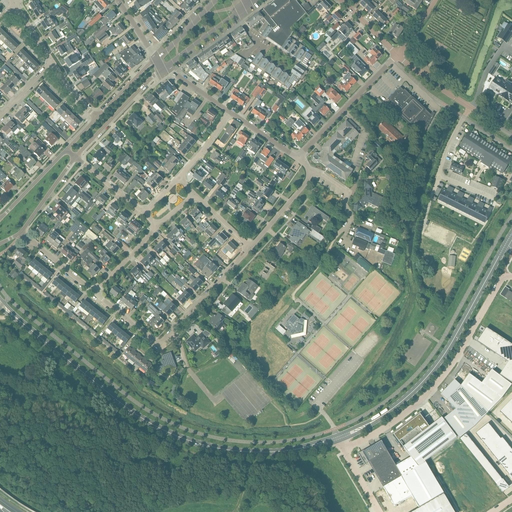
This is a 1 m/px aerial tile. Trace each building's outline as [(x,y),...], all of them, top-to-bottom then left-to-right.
[(29,5),(33,12),(42,6),(40,3),(38,5),(36,1),(38,0),(37,0),(30,0),(33,3),(29,5)] [(95,4),(98,8),(102,11),(109,5),(104,0),(98,0),(98,1),(95,4)] [(143,7),(145,10),(149,6),(151,4),(148,0),(140,0),(139,1),(139,0),(134,4),(138,10),(143,7)] [(188,0),(185,0),(183,2),(190,10),(192,7),(193,8),(194,6),(194,5),(188,0)] [(301,7),(295,0),(273,0),(269,4),(269,5),(263,10),(264,11),(263,11),(260,14),(264,19),(261,21),(264,25),(259,32),(262,35),(261,36),(266,39),(267,37),(282,48),(290,37),(294,32),(291,29),(306,13),(305,12),(311,8),(307,3),(301,7)] [(320,5),(316,8),(319,11),(323,8),(327,12),(331,7),(324,0),(320,5)] [(365,9),(369,4),(366,1),(367,0),(362,0),(359,4),(365,9)] [(420,5),(414,1),(413,0),(408,0),(406,4),(410,7),(416,11),(420,5)] [(190,10),(183,2),(179,7),(186,14),(188,12),(189,12),(190,10)] [(396,9),(392,13),(395,16),(399,12),(400,12),(400,11),(400,10),(402,5),(400,3),(397,6),(397,8),(396,9)] [(369,4),(365,9),(370,14),(375,9),(378,6),(376,4),(373,7),(369,4)] [(42,6),(33,12),(38,18),(44,14),(45,13),(44,9),(46,8),(44,5),(42,6)] [(63,5),(60,9),(66,14),(69,11),(66,9),(66,8),(63,5)] [(59,8),(55,10),(50,14),(52,18),(57,15),(58,16),(59,16),(63,14),(60,9),(59,8)] [(377,21),(382,16),(379,13),(382,10),(380,8),(377,11),(372,16),(377,21)] [(147,13),(145,10),(140,14),(143,19),(142,20),(150,32),(151,32),(159,24),(147,13)] [(147,13),(159,24),(168,33),(173,27),(168,23),(166,21),(164,24),(161,21),(150,10),(147,13)] [(112,11),(100,21),(102,23),(104,26),(105,25),(105,26),(108,23),(116,16),(112,11)] [(178,12),(173,17),(178,22),(183,17),(178,12)] [(260,14),(259,13),(246,24),(248,26),(247,26),(248,27),(250,29),(261,21),(264,19),(260,14)] [(332,17),(331,16),(330,16),(329,17),(327,19),(326,20),(330,24),(330,23),(332,25),(335,21),(337,23),(342,18),(336,13),(332,17)] [(89,23),(88,24),(91,27),(93,25),(96,23),(102,17),(99,14),(93,20),(92,20),(91,20),(89,22),(89,23)] [(170,21),(168,23),(173,27),(178,22),(173,17),(171,16),(168,19),(170,21)] [(385,19),(382,16),(377,21),(382,26),(387,21),(390,18),(388,16),(385,19)] [(45,31),(55,25),(50,17),(41,23),(45,31)] [(65,22),(58,26),(60,29),(60,30),(66,26),(69,24),(67,20),(65,22)] [(341,34),(338,37),(343,42),(353,31),(352,29),(352,28),(347,23),(339,31),(341,33),(341,34)] [(501,32),(497,37),(501,40),(500,43),(501,43),(503,41),(504,41),(508,35),(511,37),(511,34),(511,24),(510,23),(508,26),(504,23),(502,27),(500,31),(501,32)] [(114,29),(112,27),(109,29),(113,35),(116,32),(119,35),(125,30),(120,24),(114,29)] [(159,24),(151,32),(155,35),(153,37),(159,42),(166,35),(168,33),(159,24)] [(389,33),(397,39),(403,29),(395,24),(389,33)] [(97,39),(103,33),(108,29),(105,26),(105,25),(104,26),(94,35),(97,39)] [(246,34),(242,28),(237,32),(242,40),(246,38),(244,35),(246,34)] [(54,32),(49,35),(53,43),(62,37),(59,33),(60,32),(58,29),(54,32)] [(334,31),(325,40),(327,43),(331,39),(334,41),(338,37),(341,34),(338,32),(337,34),(334,31)] [(105,32),(97,39),(100,43),(108,37),(105,32)] [(242,40),(237,32),(231,36),(237,45),(238,44),(241,42),(240,41),(242,40)] [(353,37),(357,41),(362,36),(358,32),(353,37)] [(0,37),(0,40),(3,44),(9,38),(4,33),(0,37)] [(75,33),(65,40),(67,42),(68,43),(78,37),(75,33)] [(127,35),(117,43),(119,46),(123,42),(126,46),(133,41),(127,35)] [(227,37),(221,41),(225,46),(226,48),(226,49),(227,49),(232,46),(235,43),(231,38),(229,39),(227,37)] [(289,53),(295,44),(297,42),(294,40),(293,40),(290,37),(282,48),(289,53)] [(3,44),(8,48),(13,42),(9,38),(3,44)] [(226,48),(225,46),(221,41),(215,45),(219,51),(220,53),(226,48)] [(13,42),(8,48),(12,52),(18,46),(13,42)] [(62,47),(58,49),(62,56),(66,53),(68,56),(74,51),(72,48),(69,44),(68,44),(68,43),(67,42),(65,43),(61,46),(62,47)] [(323,42),(317,49),(319,51),(325,44),(323,42)] [(350,42),(345,46),(355,56),(359,51),(350,42)] [(112,44),(103,51),(106,56),(115,49),(112,44)] [(289,53),(295,58),(302,49),(303,46),(300,44),(299,47),(295,44),(289,53)] [(374,44),(367,51),(370,53),(373,56),(377,61),(382,55),(379,52),(381,50),(374,44)] [(209,49),(213,55),(219,51),(215,45),(209,49)] [(137,50),(133,46),(128,50),(127,49),(115,56),(119,60),(121,58),(125,63),(131,69),(131,68),(132,69),(134,67),(133,66),(143,57),(139,53),(141,51),(138,49),(137,50)] [(209,49),(203,53),(208,60),(214,56),(213,55),(209,49)] [(295,58),(302,62),(305,58),(309,61),(312,56),(302,49),(295,58)] [(21,59),(26,54),(21,50),(16,55),(21,59)] [(68,56),(64,58),(66,60),(65,61),(70,68),(75,64),(79,61),(77,58),(75,55),(73,52),(68,56)] [(84,58),(80,60),(83,64),(92,58),(88,52),(83,55),(84,58)] [(198,59),(196,61),(197,61),(197,62),(202,69),(205,68),(202,64),(208,60),(203,53),(197,57),(198,59)] [(21,59),(25,64),(30,58),(26,54),(21,59)] [(251,64),(250,66),(257,71),(258,69),(264,60),(262,58),(258,55),(251,64)] [(361,77),(367,71),(364,68),(365,66),(359,60),(355,56),(352,59),(356,63),(351,68),(361,77)] [(377,61),(373,56),(370,59),(367,56),(364,60),(367,64),(368,62),(372,66),(377,61)] [(26,71),(29,68),(34,62),(30,58),(25,64),(21,67),(26,71)] [(80,69),(73,74),(78,80),(86,75),(85,74),(86,74),(83,69),(87,66),(94,62),(92,58),(87,62),(84,63),(81,65),(82,65),(78,67),(80,69)] [(305,58),(302,62),(299,66),(297,65),(295,69),(305,76),(308,72),(306,71),(309,66),(306,64),(309,61),(305,58)] [(120,67),(123,65),(119,60),(115,63),(116,64),(114,66),(118,69),(114,72),(117,76),(118,75),(121,77),(126,73),(120,67)] [(197,62),(197,61),(195,62),(193,60),(186,65),(190,70),(200,79),(204,82),(207,77),(208,77),(204,72),(202,69),(197,62)] [(271,64),(264,60),(258,69),(262,71),(260,74),(263,76),(265,73),(271,64)] [(34,62),(29,68),(34,72),(39,66),(34,62)] [(115,79),(110,74),(111,73),(107,69),(109,67),(106,64),(93,75),(97,79),(101,75),(106,79),(105,79),(107,81),(103,85),(98,90),(98,89),(91,97),(96,101),(103,94),(102,93),(107,88),(109,91),(110,90),(111,90),(113,88),(113,87),(113,86),(111,84),(115,79)] [(270,80),(271,78),(278,69),(271,64),(265,73),(268,76),(267,78),(270,80)] [(488,73),(492,76),(497,69),(493,66),(488,73)] [(284,74),(278,69),(271,78),(275,80),(273,83),(276,85),(278,82),(284,74)] [(293,74),(290,78),(288,82),(292,85),(294,81),(297,83),(300,79),(302,80),(305,76),(295,69),(292,73),(293,74)] [(24,82),(28,78),(24,73),(22,75),(20,77),(24,82)] [(342,79),(347,83),(351,87),(356,82),(352,78),(351,78),(350,77),(351,75),(349,73),(342,79)] [(218,77),(217,77),(213,74),(210,78),(212,79),(209,83),(215,87),(219,82),(221,79),(218,77)] [(292,85),(288,82),(290,78),(284,74),(278,82),(288,90),(292,85)] [(8,81),(14,86),(18,82),(13,76),(8,81)] [(498,95),(506,84),(496,77),(489,89),(498,95)] [(87,79),(81,83),(85,89),(91,85),(87,79)] [(228,84),(221,79),(219,82),(215,87),(221,91),(224,88),(225,89),(228,84)] [(8,81),(4,85),(10,91),(14,86),(8,81)] [(162,87),(169,95),(170,96),(177,90),(173,86),(172,86),(168,81),(162,87)] [(346,92),(351,87),(347,83),(344,86),(341,83),(338,87),(341,90),(343,89),(346,92)] [(263,89),(258,94),(262,97),(266,91),(269,86),(266,84),(263,89)] [(506,84),(498,95),(504,99),(511,87),(506,84)] [(10,91),(4,85),(0,89),(0,90),(5,95),(10,91)] [(35,92),(40,97),(46,90),(41,86),(35,92)] [(166,98),(169,95),(162,87),(155,92),(160,98),(164,102),(167,99),(166,98)] [(255,98),(261,89),(257,87),(251,95),(255,98)] [(319,87),(315,92),(320,96),(321,95),(324,91),(319,87)] [(411,126),(422,136),(423,136),(420,134),(422,130),(423,130),(423,129),(425,130),(425,131),(433,117),(430,116),(431,115),(425,109),(425,110),(424,110),(413,99),(414,99),(404,90),(403,91),(400,87),(395,92),(393,94),(394,94),(392,95),(387,100),(396,108),(394,110),(410,125),(413,121),(414,122),(411,126)] [(328,97),(331,100),(335,104),(341,98),(334,91),(331,88),(326,94),(328,97)] [(230,98),(236,102),(240,97),(237,95),(239,92),(235,89),(232,93),(233,94),(230,98)] [(40,97),(44,101),(50,95),(46,90),(40,97)] [(180,92),(174,101),(177,104),(184,94),(180,92)] [(318,105),(323,100),(315,93),(311,98),(314,101),(318,105)] [(177,104),(172,111),(177,115),(178,115),(187,101),(189,98),(184,94),(177,104)] [(242,94),(240,97),(236,102),(242,106),(245,102),(247,103),(249,99),(242,94)] [(44,101),(49,105),(55,99),(50,95),(44,101)] [(152,96),(146,101),(151,106),(151,105),(153,107),(155,104),(162,111),(164,109),(166,110),(168,108),(160,100),(159,101),(154,97),(152,96)] [(55,99),(49,105),(54,110),(60,104),(55,99)] [(191,104),(187,101),(178,115),(177,115),(175,117),(180,121),(187,112),(192,116),(194,112),(200,104),(194,99),(191,104)] [(378,108),(383,103),(378,99),(373,103),(378,108)] [(254,109),(252,113),(258,117),(261,112),(263,109),(259,106),(261,102),(258,100),(256,103),(253,108),(254,109)] [(320,107),(317,110),(323,116),(329,110),(323,104),(325,102),(323,100),(318,105),(320,107)] [(56,112),(60,117),(66,110),(62,106),(56,112)] [(19,113),(26,119),(33,112),(28,108),(26,110),(24,108),(23,107),(21,110),(19,113)] [(309,114),(305,117),(309,121),(314,126),(319,121),(317,119),(319,116),(310,107),(306,111),(309,114)] [(261,112),(258,117),(264,121),(266,117),(268,118),(271,114),(266,111),(265,109),(263,109),(261,112)] [(65,121),(71,115),(66,110),(60,117),(65,121)] [(206,115),(205,114),(200,121),(206,125),(208,121),(209,120),(208,120),(209,119),(212,121),(217,115),(210,110),(206,115)] [(26,119),(19,113),(17,115),(16,114),(14,116),(15,117),(17,120),(15,122),(21,128),(23,129),(25,127),(22,124),(26,119)] [(136,127),(142,122),(139,119),(141,116),(137,113),(135,116),(134,114),(129,120),(129,121),(126,124),(130,127),(133,124),(136,127)] [(157,120),(158,120),(155,117),(152,114),(151,116),(150,115),(146,118),(152,125),(157,120)] [(158,114),(155,117),(161,124),(164,121),(158,114)] [(65,121),(70,125),(76,119),(71,115),(65,121)] [(386,140),(397,149),(405,141),(408,143),(411,140),(407,135),(406,136),(405,135),(403,137),(400,134),(399,135),(390,126),(390,125),(381,116),(377,120),(381,124),(378,128),(388,138),(386,140)] [(76,119),(70,125),(74,130),(80,123),(76,119)] [(296,130),(299,132),(303,137),(309,131),(305,128),(306,127),(299,119),(295,123),(292,126),(296,130)] [(360,130),(349,120),(347,122),(346,121),(343,124),(344,125),(339,129),(336,132),(337,133),(334,136),(335,136),(333,138),(332,138),(329,141),(330,141),(326,146),(325,145),(322,148),(323,149),(319,154),(318,153),(315,153),(312,156),(312,160),(315,163),(318,163),(319,162),(322,164),(326,167),(327,166),(329,168),(328,169),(333,172),(333,171),(335,173),(339,176),(340,176),(342,177),(341,178),(346,181),(353,170),(350,168),(352,165),(345,160),(343,163),(333,156),(334,155),(341,147),(344,150),(359,134),(357,132),(360,130)] [(8,124),(6,126),(13,133),(16,135),(20,131),(19,130),(21,128),(15,122),(13,124),(11,122),(10,122),(10,121),(7,123),(8,124)] [(44,121),(41,125),(46,130),(49,126),(44,121)] [(292,126),(289,122),(287,121),(284,124),(289,129),(292,126)] [(191,131),(196,124),(193,122),(187,129),(191,131)] [(225,133),(219,141),(224,144),(230,136),(235,130),(236,128),(233,126),(232,125),(231,125),(230,126),(225,133)] [(13,133),(6,126),(4,129),(3,128),(1,130),(2,131),(4,133),(2,136),(7,141),(10,138),(8,137),(13,133)] [(199,129),(195,126),(191,132),(195,135),(199,129)] [(48,138),(45,141),(47,143),(48,144),(51,147),(57,140),(53,136),(56,133),(51,129),(48,132),(45,135),(48,138)] [(237,141),(244,146),(249,137),(240,131),(238,134),(241,136),(237,141)] [(123,138),(117,132),(117,133),(116,133),(115,134),(115,135),(113,137),(116,140),(115,142),(113,144),(116,147),(120,149),(121,148),(120,147),(123,144),(120,141),(123,138)] [(303,137),(299,132),(296,135),(294,132),(290,136),(294,140),(295,138),(298,142),(303,137)] [(489,168),(490,165),(503,173),(511,160),(504,155),(500,152),(480,139),(469,133),(460,146),(483,160),(481,163),(489,168)] [(188,139),(186,141),(192,147),(196,142),(187,135),(185,137),(188,139)] [(7,141),(2,136),(0,137),(0,146),(4,142),(8,146),(8,147),(14,153),(17,150),(7,141)] [(251,152),(251,151),(255,154),(257,151),(261,146),(258,144),(256,142),(253,140),(249,146),(247,149),(251,152)] [(375,140),(372,143),(378,149),(381,146),(375,140)] [(42,155),(44,152),(39,147),(41,145),(37,141),(33,145),(37,149),(33,153),(39,159),(42,155)] [(188,151),(192,147),(186,141),(182,146),(188,151)] [(110,142),(106,146),(111,150),(112,151),(113,151),(116,147),(113,144),(110,142)] [(21,145),(18,149),(24,155),(28,152),(21,145)] [(112,151),(111,150),(106,146),(104,150),(102,153),(99,151),(94,158),(99,163),(100,162),(102,164),(110,155),(109,154),(112,151)] [(188,151),(182,146),(178,150),(184,156),(188,151)] [(170,154),(165,159),(169,162),(174,167),(179,162),(174,157),(172,155),(174,154),(175,155),(176,153),(170,148),(169,149),(168,149),(167,151),(167,152),(170,154)] [(257,157),(253,162),(256,164),(260,159),(266,163),(265,165),(268,168),(274,159),(270,157),(268,159),(266,158),(270,152),(265,148),(263,152),(261,151),(261,150),(257,157)] [(246,153),(243,151),(235,163),(238,165),(244,157),(243,156),(246,153)] [(373,151),(366,158),(369,161),(369,160),(371,161),(367,166),(372,171),(378,164),(381,161),(376,156),(375,155),(375,154),(373,151)] [(222,154),(220,156),(215,152),(210,159),(215,162),(219,164),(223,159),(227,161),(229,159),(222,154)] [(119,162),(121,164),(127,156),(124,153),(119,158),(121,160),(119,162)] [(27,167),(29,169),(33,166),(32,166),(35,163),(29,157),(29,158),(27,155),(24,158),(27,160),(24,164),(26,166),(27,167)] [(124,166),(130,158),(127,156),(121,164),(124,166)] [(10,157),(7,160),(13,166),(16,163),(10,157)] [(108,162),(103,167),(110,172),(114,167),(111,164),(113,161),(111,159),(108,162)] [(169,172),(174,167),(169,162),(165,159),(163,162),(164,162),(161,165),(156,161),(153,163),(158,168),(161,166),(164,168),(169,172)] [(279,170),(283,164),(277,160),(273,166),(271,170),(273,171),(276,168),(279,170)] [(147,164),(155,172),(158,169),(150,161),(147,164)] [(135,162),(132,165),(137,169),(136,170),(138,172),(142,168),(135,162)] [(284,177),(283,177),(285,174),(289,169),(283,164),(279,170),(275,176),(276,175),(278,176),(277,177),(282,180),(282,181),(284,177)] [(452,164),(450,169),(461,174),(463,168),(452,164)] [(13,170),(15,172),(12,176),(15,178),(14,178),(15,179),(18,181),(21,178),(24,175),(18,169),(15,167),(13,170)] [(195,174),(193,177),(200,182),(202,183),(209,174),(204,170),(201,167),(198,171),(195,174)] [(0,170),(0,179),(5,184),(1,188),(6,193),(12,187),(4,179),(6,177),(0,170)] [(119,180),(126,172),(127,172),(124,170),(121,173),(119,171),(114,176),(119,180)] [(126,172),(119,180),(124,184),(131,177),(126,172)] [(150,177),(158,185),(163,180),(157,174),(154,172),(150,177)] [(226,176),(222,173),(217,179),(218,180),(216,184),(218,186),(226,176)] [(139,184),(139,183),(142,186),(145,183),(140,179),(136,176),(133,178),(139,184)] [(153,190),(158,185),(150,177),(146,182),(148,184),(147,185),(153,190)] [(208,180),(204,185),(210,191),(214,186),(211,183),(213,180),(210,177),(208,180)] [(493,186),(499,189),(503,180),(496,177),(493,186)] [(81,178),(76,184),(82,189),(86,193),(88,190),(86,188),(89,185),(81,178)] [(135,180),(132,184),(128,188),(131,190),(135,186),(136,187),(139,184),(133,178),(133,179),(135,180)] [(365,194),(363,198),(365,201),(367,200),(370,201),(371,197),(374,199),(373,200),(382,205),(384,201),(385,199),(375,194),(372,193),(372,189),(373,189),(372,180),(363,181),(364,190),(365,190),(365,194)] [(231,200),(227,204),(234,209),(239,203),(235,199),(236,198),(234,196),(239,190),(241,191),(243,187),(238,183),(230,196),(233,198),(231,200)] [(262,189),(262,190),(260,193),(258,192),(256,195),(261,198),(263,195),(268,199),(273,192),(267,188),(264,186),(262,189)] [(222,187),(216,195),(222,200),(228,192),(222,187)] [(72,189),(67,194),(72,199),(75,196),(78,199),(80,196),(77,194),(72,189)] [(141,192),(139,190),(136,194),(135,193),(134,194),(135,194),(135,195),(142,202),(148,195),(143,190),(141,192)] [(443,190),(439,200),(442,201),(444,202),(449,192),(448,191),(447,192),(443,190)] [(449,192),(444,202),(446,203),(449,205),(454,195),(450,194),(451,192),(449,192)] [(87,193),(85,196),(92,202),(95,198),(93,196),(92,197),(87,193)] [(75,202),(72,199),(67,194),(62,200),(67,205),(68,205),(71,207),(75,202)] [(102,195),(96,203),(98,205),(100,203),(103,205),(108,200),(102,195)] [(454,195),(449,205),(452,206),(454,207),(460,197),(458,196),(457,197),(454,195)] [(92,202),(85,196),(82,199),(89,205),(92,202)] [(380,209),(382,205),(373,200),(374,199),(371,197),(370,201),(367,200),(365,201),(363,198),(359,201),(359,200),(352,205),(357,213),(364,208),(363,207),(368,203),(380,209)] [(460,197),(454,207),(456,208),(459,210),(464,201),(460,199),(461,197),(460,197)] [(253,208),(252,210),(257,214),(259,211),(260,212),(262,209),(261,209),(264,205),(258,201),(255,199),(253,201),(256,203),(253,208)] [(464,201),(459,210),(462,211),(464,213),(470,202),(468,201),(468,202),(464,201)] [(88,206),(85,210),(88,212),(91,208),(94,204),(92,202),(88,206)] [(470,202),(464,213),(466,214),(469,215),(474,206),(470,204),(471,202),(470,202)] [(114,214),(115,212),(118,209),(113,204),(106,212),(113,218),(116,215),(114,214)] [(242,204),(236,212),(238,213),(240,210),(242,212),(243,210),(244,211),(247,208),(242,204)] [(65,221),(68,218),(66,217),(68,214),(58,205),(53,211),(58,215),(55,217),(61,222),(63,220),(65,221)] [(314,213),(326,222),(329,218),(312,206),(304,218),(308,221),(314,213)] [(474,206),(469,215),(472,217),(474,218),(480,207),(478,206),(478,207),(474,206)] [(480,207),(474,218),(477,219),(480,220),(484,211),(481,209),(481,207),(480,207)] [(73,214),(76,216),(78,218),(81,215),(73,208),(71,212),(73,214)] [(199,219),(203,216),(196,209),(190,215),(198,223),(201,221),(199,219)] [(95,220),(97,222),(105,212),(103,210),(95,220)] [(247,211),(246,212),(245,213),(243,217),(246,219),(251,223),(255,217),(250,213),(247,211)] [(484,211),(480,220),(483,222),(485,223),(490,212),(489,211),(488,213),(484,211)] [(115,231),(113,234),(117,237),(120,233),(125,228),(124,228),(125,228),(123,226),(123,225),(126,222),(129,218),(123,212),(116,221),(122,225),(118,230),(116,232),(115,231)] [(186,218),(180,224),(185,229),(189,226),(192,229),(193,230),(195,228),(194,227),(191,224),(186,218)] [(71,227),(76,231),(82,224),(77,220),(75,222),(71,227)] [(125,228),(120,233),(126,237),(128,234),(130,236),(132,234),(134,236),(141,227),(134,221),(127,230),(125,228)] [(203,225),(200,228),(203,231),(209,225),(206,222),(204,224),(203,225)] [(298,222),(289,235),(291,237),(289,240),(296,244),(300,239),(302,240),(306,234),(307,234),(309,231),(302,225),(298,222)] [(42,223),(36,232),(42,237),(46,231),(48,229),(42,223)] [(81,231),(85,235),(89,230),(82,224),(76,231),(69,239),(72,242),(81,231)] [(217,230),(212,225),(207,229),(208,229),(205,232),(210,237),(217,230)] [(314,225),(311,229),(313,230),(318,234),(321,230),(314,225)] [(171,233),(177,239),(180,237),(181,238),(183,236),(176,228),(171,233)] [(368,241),(370,242),(372,238),(373,235),(365,232),(360,230),(357,228),(355,235),(356,236),(362,239),(368,241)] [(476,233),(480,235),(481,232),(473,228),(470,235),(474,237),(476,233)] [(85,246),(81,249),(84,252),(87,249),(95,241),(97,238),(98,237),(89,230),(85,235),(87,236),(90,239),(85,244),(86,244),(85,246)] [(313,230),(311,234),(321,241),(324,238),(318,234),(313,230)] [(104,231),(101,234),(110,241),(105,246),(114,255),(120,249),(115,244),(114,245),(111,242),(114,239),(104,231)] [(52,245),(59,236),(57,234),(56,235),(53,232),(52,234),(46,241),(52,245)] [(167,237),(169,240),(168,241),(173,247),(172,247),(173,248),(177,253),(180,251),(174,245),(176,243),(177,243),(180,241),(177,239),(171,233),(167,237)] [(211,241),(209,244),(210,245),(211,246),(214,243),(216,245),(218,243),(221,245),(222,244),(227,239),(222,234),(217,239),(216,241),(214,238),(211,241)] [(59,236),(52,245),(57,249),(65,240),(59,236)] [(367,243),(362,241),(355,238),(352,245),(359,248),(358,250),(361,251),(363,252),(364,249),(366,243),(367,243)] [(391,238),(389,244),(391,244),(397,246),(397,244),(398,241),(396,240),(391,238)] [(162,242),(158,246),(163,251),(167,247),(162,242)] [(225,248),(222,252),(225,254),(228,251),(231,254),(237,249),(230,243),(225,248)] [(61,252),(66,257),(70,252),(73,248),(68,244),(65,247),(61,252)] [(275,250),(272,254),(279,259),(283,253),(283,252),(286,248),(280,244),(275,250)] [(163,251),(158,246),(153,250),(159,255),(163,251)] [(391,266),(395,254),(392,253),(394,249),(389,247),(387,251),(380,248),(379,248),(377,253),(384,255),(382,262),(391,266)] [(26,253),(20,248),(15,254),(20,258),(18,259),(14,263),(20,269),(28,259),(24,256),(26,253)] [(73,248),(70,252),(66,257),(72,261),(76,256),(79,252),(73,248)] [(173,248),(169,252),(174,257),(175,255),(177,253),(173,248)] [(102,252),(99,254),(103,257),(100,261),(105,265),(110,259),(105,255),(107,253),(104,249),(103,250),(102,252)] [(93,277),(100,270),(94,265),(91,263),(93,261),(84,252),(80,257),(83,260),(84,258),(90,263),(87,267),(90,270),(88,272),(93,277)] [(90,252),(88,255),(96,263),(99,260),(90,252)] [(156,262),(154,260),(153,258),(149,254),(145,259),(150,264),(152,266),(156,262)] [(203,255),(198,260),(213,273),(217,268),(215,266),(218,264),(214,260),(212,263),(208,259),(207,258),(203,255)] [(223,263),(215,256),(212,259),(220,266),(223,263)] [(150,264),(145,259),(141,263),(146,268),(150,264)] [(361,259),(357,263),(367,272),(368,273),(372,268),(361,259)] [(29,265),(34,269),(39,263),(34,260),(29,265)] [(195,264),(194,265),(197,268),(198,268),(200,270),(202,273),(208,278),(213,273),(198,260),(195,264)] [(267,280),(275,268),(265,261),(257,274),(267,280)] [(34,269),(32,272),(36,276),(39,273),(43,267),(39,263),(34,269)] [(48,271),(43,267),(39,273),(43,277),(48,271)] [(135,277),(134,278),(137,281),(141,277),(142,279),(144,277),(148,281),(151,278),(147,274),(145,272),(143,275),(141,272),(136,267),(130,273),(135,277)] [(190,267),(188,270),(194,275),(196,273),(190,267)] [(41,289),(40,291),(41,292),(49,282),(50,281),(49,279),(53,275),(48,271),(43,277),(41,279),(45,283),(41,288),(41,289)] [(171,283),(175,278),(172,275),(167,280),(171,283)] [(177,275),(175,277),(184,286),(188,282),(184,278),(182,280),(177,275)] [(57,278),(52,284),(55,286),(53,288),(55,290),(57,288),(62,282),(57,278)] [(192,281),(194,282),(199,288),(203,283),(198,278),(196,280),(194,278),(192,281)] [(181,288),(184,286),(178,280),(176,283),(181,288)] [(243,284),(240,289),(238,292),(248,299),(258,287),(249,280),(245,285),(243,284)] [(401,284),(399,282),(397,280),(393,283),(398,288),(400,286),(401,284)] [(62,292),(66,286),(62,282),(57,288),(62,292)] [(199,288),(194,282),(190,287),(195,292),(199,288)] [(132,300),(134,297),(129,293),(133,288),(130,285),(124,293),(126,296),(121,302),(127,306),(132,300)] [(62,292),(66,295),(71,290),(66,286),(62,292)] [(116,286),(115,287),(110,293),(116,297),(117,297),(118,298),(124,291),(120,288),(119,289),(116,286)] [(509,290),(506,288),(501,295),(504,297),(508,291),(509,291),(509,290),(509,289),(509,290)] [(66,295),(71,299),(75,293),(71,290),(66,295)] [(185,291),(181,296),(187,301),(191,296),(185,291)] [(75,293),(71,299),(75,303),(80,297),(75,293)] [(187,301),(181,296),(179,294),(176,297),(176,298),(177,300),(183,305),(187,301)] [(224,308),(221,311),(227,315),(240,301),(233,295),(230,299),(229,298),(226,301),(227,302),(224,305),(227,307),(225,309),(224,308)] [(132,300),(127,306),(132,310),(137,304),(139,301),(136,299),(134,302),(132,300)] [(80,306),(84,310),(89,304),(84,301),(80,306)] [(167,307),(173,312),(177,308),(171,303),(169,305),(165,302),(163,304),(167,307)] [(64,307),(62,309),(67,313),(66,314),(68,316),(71,313),(68,310),(71,306),(68,303),(64,307)] [(84,310),(89,314),(94,308),(89,304),(84,310)] [(160,318),(162,315),(151,304),(148,307),(156,314),(148,323),(153,327),(155,325),(158,328),(164,321),(160,318)] [(173,312),(167,307),(163,312),(168,317),(173,312)] [(256,307),(249,316),(252,318),(259,310),(256,307)] [(89,314),(94,318),(98,312),(94,308),(89,314)] [(94,318),(98,321),(103,316),(98,312),(94,318)] [(209,323),(216,329),(218,331),(218,330),(221,326),(219,325),(221,323),(225,319),(218,313),(215,317),(213,316),(211,319),(212,320),(209,323)] [(303,333),(304,320),(301,319),(300,320),(294,315),(284,326),(290,331),(289,333),(291,336),(303,333)] [(98,321),(103,325),(108,319),(103,316),(98,321)] [(107,329),(112,333),(117,327),(112,323),(107,329)] [(112,333),(117,336),(121,331),(117,327),(112,333)] [(479,339),(477,342),(481,344),(508,362),(499,375),(511,383),(511,345),(486,328),(479,339)] [(117,336),(121,340),(126,334),(121,331),(117,336)] [(131,338),(126,334),(121,340),(123,342),(121,346),(123,348),(131,338)] [(191,338),(187,342),(195,351),(201,346),(203,348),(209,343),(202,334),(196,339),(193,336),(191,338)] [(227,349),(224,345),(219,349),(221,352),(222,353),(227,349)] [(129,347),(123,354),(129,359),(135,352),(135,351),(132,349),(129,347)] [(137,354),(135,352),(129,359),(134,363),(140,356),(141,356),(138,353),(137,354)] [(163,366),(157,368),(160,374),(161,374),(167,376),(173,374),(175,369),(177,368),(175,363),(173,364),(173,362),(174,362),(171,352),(162,355),(164,360),(161,361),(163,366)] [(143,358),(140,356),(134,363),(140,368),(146,361),(146,360),(143,358)] [(148,363),(146,361),(140,368),(145,372),(152,364),(149,362),(148,363)] [(469,374),(461,386),(488,413),(502,399),(511,385),(492,370),(482,383),(469,374)] [(451,384),(441,395),(443,397),(447,401),(451,398),(459,407),(456,409),(444,419),(450,426),(452,430),(459,439),(474,427),(488,413),(461,386),(455,380),(451,384)] [(190,403),(193,400),(180,388),(177,392),(190,403)] [(511,399),(500,412),(511,423),(511,399)] [(400,430),(394,435),(397,440),(418,467),(424,462),(457,438),(442,418),(429,427),(428,426),(427,425),(428,425),(427,423),(423,419),(420,415),(416,418),(410,423),(400,430)] [(488,424),(485,426),(490,432),(493,430),(488,424)] [(485,426),(482,429),(487,435),(490,432),(485,426)] [(482,429),(479,431),(484,437),(487,435),(482,429)] [(490,432),(487,435),(489,438),(496,433),(493,430),(490,432)] [(479,431),(476,434),(481,440),(484,437),(479,431)] [(496,433),(489,438),(492,441),(498,436),(496,433)] [(466,434),(460,439),(464,444),(470,439),(466,434)] [(484,437),(481,440),(483,443),(489,438),(487,435),(484,437)] [(498,436),(492,441),(494,444),(501,439),(498,436)] [(489,438),(483,443),(486,446),(492,441),(489,438)] [(501,439),(494,444),(497,447),(505,441),(502,438),(501,439)] [(470,439),(464,444),(466,447),(473,442),(470,439)] [(492,441),(486,446),(488,449),(494,444),(492,441)] [(505,441),(497,447),(499,450),(507,444),(505,441)] [(372,446),(358,454),(365,465),(369,463),(383,488),(402,477),(383,443),(382,442),(380,443),(372,447),(372,446)] [(473,442),(466,447),(469,451),(475,445),(473,442)] [(494,444),(488,449),(491,452),(497,447),(494,444)] [(507,444),(499,450),(502,453),(510,447),(507,444)] [(475,445),(469,451),(471,454),(478,449),(475,445)] [(497,447),(491,452),(493,455),(499,450),(497,447)] [(511,450),(510,447),(502,453),(504,457),(511,450)] [(478,449),(471,454),(474,457),(480,452),(478,449)] [(499,450),(493,455),(496,458),(502,453),(499,450)] [(480,452),(474,457),(476,460),(483,455),(480,452)] [(502,453),(496,458),(498,462),(504,457),(502,453)] [(483,455),(476,460),(479,463),(485,458),(483,455)] [(504,457),(498,462),(501,465),(507,460),(504,457)] [(485,458),(479,463),(481,466),(488,461),(485,458)] [(507,460),(501,465),(503,468),(509,463),(507,460)] [(488,461),(481,466),(484,469),(490,464),(488,461)] [(402,477),(383,488),(384,489),(385,489),(385,490),(385,489),(385,490),(386,490),(387,490),(388,493),(390,495),(391,498),(392,499),(393,502),(395,504),(397,503),(399,501),(402,500),(404,499),(406,498),(409,496),(411,496),(412,496),(419,508),(444,494),(426,463),(425,464),(424,462),(418,467),(402,477)] [(509,463),(503,468),(506,471),(511,466),(509,463)] [(490,464),(484,469),(486,472),(493,467),(490,464)] [(493,467),(486,472),(489,476),(495,471),(493,467)] [(495,471),(489,476),(491,479),(498,474),(495,471)] [(498,474),(491,479),(494,482),(500,477),(498,474)] [(500,477),(494,482),(496,485),(502,480),(500,477)] [(502,480),(496,485),(503,493),(509,488),(503,480),(502,480)] [(454,511),(444,494),(413,511),(454,511)]
